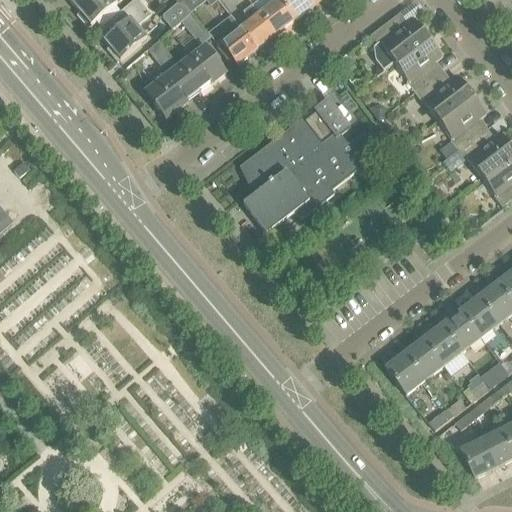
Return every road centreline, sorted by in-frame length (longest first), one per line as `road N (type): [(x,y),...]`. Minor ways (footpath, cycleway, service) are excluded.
road 1 (residential): [(125,202),(385,0)]
road 2 (residential): [(288,398),(511,220)]
road 3 (secondary): [(288,398),(125,202)]
road 4 (secondary): [(125,202),(0,57)]
road 5 (secondary): [(367,492),(288,398)]
